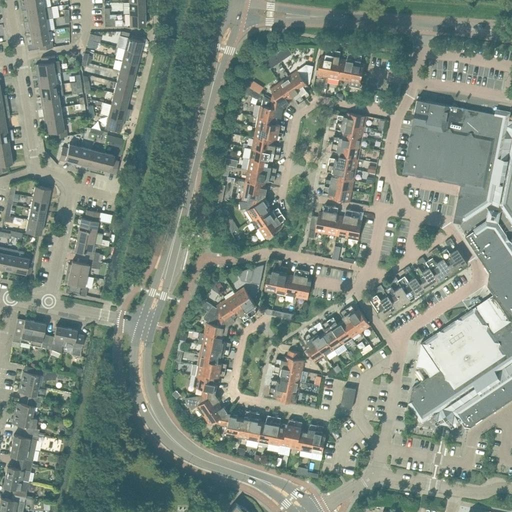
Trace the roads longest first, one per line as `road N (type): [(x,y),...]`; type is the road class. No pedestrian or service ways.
road 1 (tertiary): [(422,24),(239,8)]
road 2 (residential): [(390,341),(477,283),(472,261),(439,220)]
road 3 (residential): [(330,415),(237,396),(244,333)]
road 4 (tertiary): [(175,230),(214,79)]
road 5 (residential): [(236,258),(268,250),(370,270)]
road 6 (tertiary): [(264,481),(199,459),(155,420)]
road 7 (residential): [(360,107),(320,100),(296,116),(287,167)]
